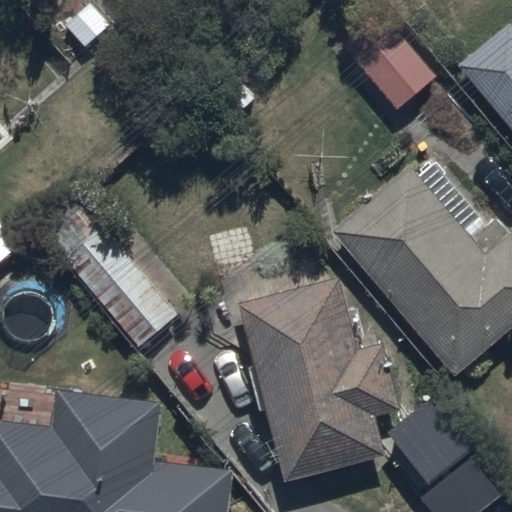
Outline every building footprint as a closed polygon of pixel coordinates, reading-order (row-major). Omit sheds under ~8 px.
[(397,104),(444,66),(389,0),(365,0),(333,27),(397,104)] [(511,19),(461,63),(511,123),(511,19)] [(511,325),(511,227),(496,209),(488,217),(434,156),(420,168),(411,158),(332,227),(459,372),(511,325)] [(77,191),(38,225),(140,344),(179,311),(77,191)] [(0,256),(18,242),(0,220),(0,256)] [(289,473),(386,448),(376,410),(402,403),(385,337),(359,344),(341,272),(243,297),(289,473)] [(53,420),(0,413),(0,511),(231,511),(237,466),(157,457),(164,395),(59,383),(53,420)]
